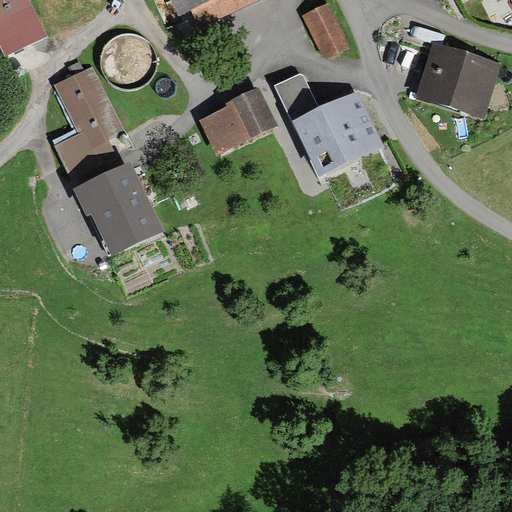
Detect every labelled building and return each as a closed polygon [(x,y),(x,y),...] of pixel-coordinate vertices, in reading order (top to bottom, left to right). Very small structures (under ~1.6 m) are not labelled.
[(33,0),(0,0),(0,39),(9,58),(52,37),(33,0)] [(188,0),(198,19),(235,0),(188,0)] [(333,8),(310,17),(327,60),(350,51),(333,8)] [(417,101),(495,121),(508,68),(430,48),(417,101)] [(297,64),(272,76),(283,99),(308,87),(297,64)] [(358,83),(298,110),(322,163),(382,135),(358,83)] [(264,95),(211,115),(227,157),(280,137),(264,95)] [(144,170),(80,200),(115,273),(178,243),(144,170)]
